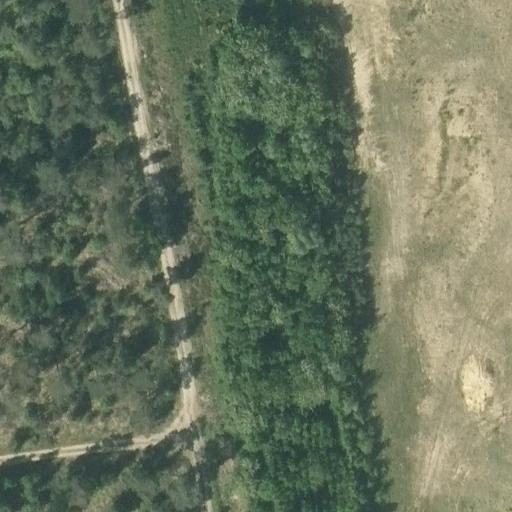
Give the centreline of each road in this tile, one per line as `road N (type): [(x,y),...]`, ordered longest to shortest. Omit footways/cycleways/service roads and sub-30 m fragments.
road 1 (track): [(120,0),(184,386)]
road 2 (track): [(0,415),(184,386)]
road 3 (track): [(184,386),(205,511)]
